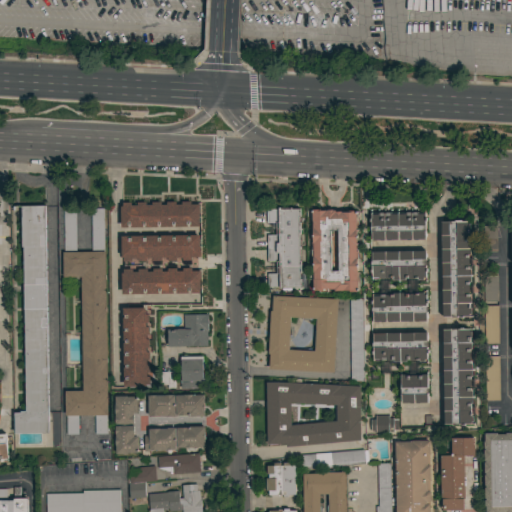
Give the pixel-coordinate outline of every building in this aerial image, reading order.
[(121,228),(120,203),(131,202),(131,206),(137,206),(137,202),(146,202),(146,205),(151,205),(151,202),(161,202),(161,205),(166,205),(166,202),(176,202),(176,205),(181,205),(181,202),(190,202),(190,205),(200,204),(200,212),(198,212),(199,227),(121,228)] [(49,433),(15,434),(14,413),(20,413),(20,411),(25,411),(23,247),(22,247),(21,206),(45,206),(49,433)] [(299,223),(300,223),(300,235),(299,235),(299,247),(300,247),(300,249),(299,249),(299,261),(301,261),(301,273),(300,273),(300,279),(301,279),(301,288),(291,288),(291,290),(282,290),(282,289),(279,289),(279,287),(268,287),(267,274),(277,274),(276,262),(267,262),(267,235),(276,235),(276,223),(267,223),(267,210),(278,210),(278,208),(291,208),(291,209),(300,209),(300,217),(299,217),(299,223)] [(108,415),(107,415),(107,434),(95,434),(95,416),(78,416),(78,434),(67,434),(66,416),(65,416),(65,391),(83,391),(81,277),(63,277),(62,253),(64,253),(63,209),(76,209),(76,252),(92,252),(91,209),(103,209),(104,252),(105,252),(108,415)] [(357,291),(334,291),(333,289),(321,289),(321,291),(312,291),(312,258),(311,258),(310,243),(312,243),(311,210),(320,210),(335,210),(335,212),(347,212),(347,211),(356,211),(357,291)] [(371,240),(371,213),(425,212),(425,240),(371,240)] [(469,233),(468,233),(468,241),(469,241),(469,255),(468,256),(468,269),(469,269),(470,282),(469,282),(469,297),(470,297),(470,304),(468,304),(468,309),(470,309),(470,314),(468,314),(468,317),(442,318),(440,222),(467,221),(467,224),(469,224),(469,233)] [(484,252),(484,225),(497,225),(497,252),(484,252)] [(199,235),(199,250),(200,250),(200,257),(191,257),(191,261),(182,261),(182,258),(176,258),(176,261),(168,261),(168,258),(162,258),(162,261),(153,261),(153,258),(146,258),(147,261),(138,261),(138,259),(132,259),(132,261),(123,262),(123,258),(121,258),(121,236),(199,235)] [(425,251),(426,277),(423,277),(423,279),(417,279),(417,278),(412,278),(412,279),(408,279),(404,279),(404,280),(392,280),(392,278),(384,278),(384,277),(379,277),(379,279),(372,279),(371,252),(425,251)] [(122,295),(121,273),(123,273),(123,269),(132,269),(132,272),(138,272),(138,269),(147,269),(147,272),(152,272),(152,269),(162,269),(162,272),(167,272),(167,269),(176,269),(177,272),(182,271),(182,269),(192,268),(192,271),(201,271),(201,279),(200,279),(200,293),(122,295)] [(498,302),(484,302),(484,276),(498,276),(498,302)] [(372,322),(372,294),(379,294),(379,295),(380,295),(384,295),(393,295),(393,293),(405,293),(405,295),(408,295),(408,294),(412,294),(412,295),(418,295),(418,292),(423,292),(423,295),(426,295),(427,321),(372,322)] [(337,299),(334,373),(268,370),(269,354),(268,354),(270,311),(271,311),(272,296),(337,299)] [(349,299),(362,299),(364,381),(351,382),(349,299)] [(123,378),(122,378),(122,372),(123,372),(123,366),(122,366),(122,360),(123,360),(123,354),(122,354),(122,347),(123,347),(123,341),(122,341),(122,335),(123,335),(123,328),(122,328),(121,323),(123,323),(123,317),(121,317),(121,310),(122,310),(122,309),(127,309),(127,305),(142,304),(142,305),(149,305),(149,323),(146,323),(146,327),(148,327),(148,335),(146,335),(146,340),(149,339),(149,347),(146,347),(146,352),(149,352),(149,360),(146,360),(146,364),(149,364),(149,372),(147,372),(147,377),(149,377),(149,387),(124,387),(123,378)] [(498,344),(485,344),(484,306),(498,306),(498,344)] [(184,315),(207,315),(207,317),(208,317),(208,331),(207,331),(207,347),(168,347),(168,338),(167,338),(167,333),(168,333),(168,330),(177,330),(177,329),(184,329),(184,315)] [(443,330),(469,329),(469,332),(471,332),(471,338),(469,338),(469,342),(471,342),(471,350),(470,350),(470,363),(471,363),(471,377),(470,377),(470,391),(471,391),(472,404),(470,404),(470,416),(472,416),(472,422),(470,422),(470,425),(444,425),(443,330)] [(427,332),(427,359),(424,359),(424,361),(418,361),(418,359),(413,360),(413,361),(410,361),(410,360),(406,360),(406,361),(393,362),(393,360),(385,360),(385,361),(381,361),(381,359),(380,359),(380,361),(373,361),(372,334),(427,332)] [(203,356),(203,388),(181,389),(180,357),(203,356)] [(499,401),(486,401),(485,357),(499,357),(499,401)] [(168,388),(168,385),(161,385),(161,372),(175,372),(175,388),(168,388)] [(428,403),(401,403),(400,374),(406,374),(406,377),(410,377),(410,376),(417,376),(417,377),(421,377),(421,375),(427,374),(428,403)] [(359,386),(360,440),(286,447),(286,444),(267,445),(266,382),(359,386)] [(175,395),(175,417),(167,417),(167,416),(148,417),(148,396),(175,395)] [(203,395),(203,398),(204,398),(204,416),(188,416),(176,416),(175,396),(203,395)] [(115,397),(127,397),(137,397),(138,413),(133,413),(133,424),(123,424),(123,426),(134,426),(134,436),(138,436),(138,453),(128,453),(128,454),(116,454),(115,397)] [(389,416),(389,418),(393,418),(393,420),(397,419),(398,430),(394,430),(394,432),(375,432),(375,431),(371,431),(371,420),(375,420),(375,416),(389,416)] [(188,428),(188,427),(204,427),(204,445),(204,448),(176,448),(176,428),(188,428)] [(167,429),(167,428),(175,428),(175,450),(149,450),(150,451),(144,451),(144,436),(149,436),(148,429),(167,429)] [(511,511),(486,511),(486,507),(484,507),(484,488),(485,488),(485,486),(484,486),(484,475),(486,475),(486,473),(484,473),(484,462),(485,462),(485,461),(484,461),(483,442),(485,442),(484,434),(497,433),(497,434),(505,434),(505,433),(511,433),(511,435),(511,434),(511,511)] [(0,434),(6,434),(8,458),(0,458),(0,434)] [(464,500),(463,500),(463,511),(442,511),(442,500),(441,500),(440,456),(443,456),(443,452),(451,452),(451,439),(474,438),(475,456),(464,456),(464,500)] [(428,503),(428,504),(429,504),(429,511),(394,511),(394,442),(411,442),(411,441),(430,441),(430,455),(427,455),(427,466),(430,466),(430,481),(428,481),(428,491),(429,491),(431,493),(431,501),(429,502),(428,503)] [(364,450),(364,452),(367,451),(368,462),(365,463),(365,464),(302,469),(301,455),(364,450)] [(173,474),(173,472),(172,474),(169,473),(170,473),(159,469),(158,468),(158,467),(158,465),(157,465),(157,460),(157,459),(157,457),(198,453),(200,472),(173,474)] [(295,494),(288,495),(288,496),(283,496),(283,495),(280,495),(280,496),(278,496),(278,495),(268,495),(268,490),(266,490),(265,478),(268,478),(268,474),(266,474),(266,466),(273,466),(273,463),(280,463),(280,465),(283,465),(283,463),(289,463),(289,465),(295,465),(295,494)] [(390,511),(376,511),(376,507),(378,506),(377,463),(390,463),(390,511)] [(155,466),(156,481),(127,483),(127,475),(129,475),(129,474),(140,473),(140,467),(155,466)] [(344,511),(328,511),(328,494),(319,494),(319,511),(302,511),(302,474),(313,474),(313,472),(322,472),(322,473),(324,472),(324,471),(333,470),(333,472),(344,472),(344,511)] [(145,483),(146,497),(130,499),(129,484),(145,483)] [(182,511),(169,511),(169,509),(166,509),(166,510),(163,510),(163,511),(149,511),(148,494),(152,494),(152,493),(159,492),(159,493),(167,492),(179,491),(179,492),(179,493),(179,498),(183,498),(182,486),(197,484),(197,491),(200,491),(200,500),(201,499),(201,511),(182,511)] [(0,511),(0,489),(6,489),(7,502),(14,502),(13,487),(20,487),(20,500),(28,499),(28,511),(0,511)] [(120,490),(120,511),(46,511),(46,494),(83,493),(83,491),(120,490)]
